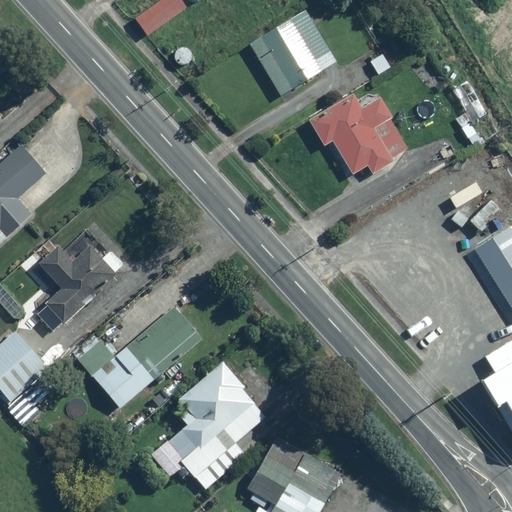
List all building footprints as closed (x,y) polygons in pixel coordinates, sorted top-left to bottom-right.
[(147,35),(186,7),(180,0),(159,0),(134,18),(147,35)] [(281,95),(337,61),(305,9),(249,43),(281,95)] [(443,46),(428,56),(450,89),(465,79),(443,46)] [(390,67),(382,54),(370,61),(378,74),(390,67)] [(332,140),(352,174),(367,165),(373,174),(394,161),(392,157),(408,148),(390,119),(393,117),(381,97),(361,108),(353,93),(308,119),(324,146),(332,140)] [(46,173),(19,145),(0,161),(0,241),(31,214),(17,199),(46,173)] [(511,308),(511,230),(510,227),(474,248),(511,308)] [(108,251),(102,258),(90,245),(73,261),(58,247),(39,264),(61,288),(44,303),(46,305),(36,314),(52,331),(62,322),(64,324),(95,295),(94,294),(117,274),(114,272),(122,265),(122,262),(112,251),(108,251)] [(202,339),(174,307),(114,357),(93,375),(120,408),(202,339)] [(48,370),(15,331),(0,343),(0,397),(5,403),(8,400),(9,402),(48,370)] [(93,375),(114,357),(94,335),(73,353),(93,375)] [(495,372),(481,380),(511,430),(511,340),(485,356),(495,372)] [(245,386),(222,361),(179,399),(187,408),(179,415),(187,424),(151,455),(170,478),(185,466),(205,490),(246,455),(235,442),(265,416),(254,404),(256,403),(242,389),(245,386)] [(48,392),(37,382),(7,408),(23,427),(41,412),(34,405),(48,392)] [(319,511),(342,473),(276,438),(246,489),(254,493),(251,499),(265,508),(268,502),(275,506),(271,511),(319,511)]
